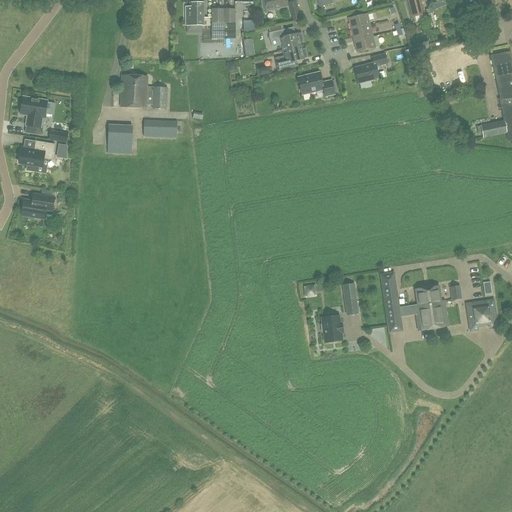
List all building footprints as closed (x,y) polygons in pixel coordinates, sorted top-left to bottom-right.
[(266,9),(266,11),(288,6),(286,0),(262,0),(261,1),(263,8),(264,9),(266,9)] [(419,0),(408,0),(413,16),(423,14),(419,0)] [(296,1),(288,3),(291,15),(294,15),(295,20),(300,19),(298,13),(299,13),(296,1)] [(445,6),(443,1),(434,4),(436,9),(445,6)] [(185,7),(185,26),(203,25),(203,3),(190,3),(190,7),(185,7)] [(471,19),(478,17),(476,8),(469,10),(471,19)] [(212,29),(211,29),(212,39),(224,38),(235,38),(235,23),(235,18),(236,9),(235,9),(212,9),(212,17),(212,23),(212,29)] [(351,29),(370,25),(367,13),(348,18),(351,29)] [(304,42),(302,33),(299,34),(298,34),(286,36),(285,30),(283,25),(269,28),(271,33),(269,33),(270,36),(271,42),(272,47),(281,45),(283,50),(301,46),(301,43),(304,42)] [(354,41),(373,36),(370,25),(351,29),(354,41)] [(373,36),(354,41),(357,52),(376,48),(373,36)] [(429,49),(427,41),(417,44),(419,52),(429,49)] [(302,49),(301,46),(283,50),(284,56),(275,58),(278,71),(293,67),(292,61),(304,58),(307,57),(305,49),(302,49)] [(245,57),(253,56),(252,48),(244,49),(245,57)] [(380,78),(376,67),(388,64),(385,54),(372,57),(373,63),(355,68),(359,84),(380,78)] [(481,126),(477,127),(478,135),(483,135),(483,139),(506,134),(508,141),(509,141),(511,140),(511,68),(509,55),(492,58),(501,99),(499,100),(501,107),(503,121),(481,125),(481,126)] [(325,97),(335,95),(332,80),(322,83),(319,72),(298,77),(302,95),(324,90),(325,97)] [(120,107),(147,108),(147,105),(152,106),(152,109),(167,109),(168,88),(148,87),(148,76),(122,75),(120,107)] [(445,86),(450,92),(459,85),(454,79),(445,86)] [(34,127),(33,134),(41,136),(43,128),(40,128),(42,118),(44,118),(47,101),(22,97),(22,100),(20,100),(19,105),(21,106),(20,114),(27,115),(26,126),(34,127)] [(177,138),(177,121),(144,121),(143,136),(177,138)] [(132,154),(133,126),(109,125),(108,153),(132,154)] [(50,134),(49,140),(66,143),(67,134),(58,132),(57,135),(50,134)] [(54,144),(35,141),(34,150),(21,148),(18,163),(27,164),(26,170),(38,172),(39,166),(42,167),(44,159),(52,160),(54,144)] [(67,156),(67,146),(59,145),(57,154),(67,156)] [(52,211),(54,198),(39,195),(33,194),(32,201),(23,200),(21,216),(44,219),(45,210),(52,211)] [(382,282),(388,325),(401,324),(400,316),(398,308),(394,280),(382,282)] [(491,294),(489,282),(482,283),(484,295),(491,294)] [(357,304),(354,284),(342,285),(345,306),(357,304)] [(419,331),(447,326),(443,301),(440,301),(438,286),(415,290),(418,305),(398,308),(400,316),(416,314),(419,331)] [(459,287),(451,288),(452,300),(461,298),(459,287)] [(493,301),(467,305),(471,331),(478,329),(477,323),(488,321),(489,328),(497,327),(493,301)] [(351,314),(351,327),(362,327),(361,314),(351,314)] [(338,316),(321,318),(322,324),(324,324),(325,332),(323,332),(325,343),(342,340),(338,316)] [(429,375),(433,363),(421,359),(417,372),(429,375)]
